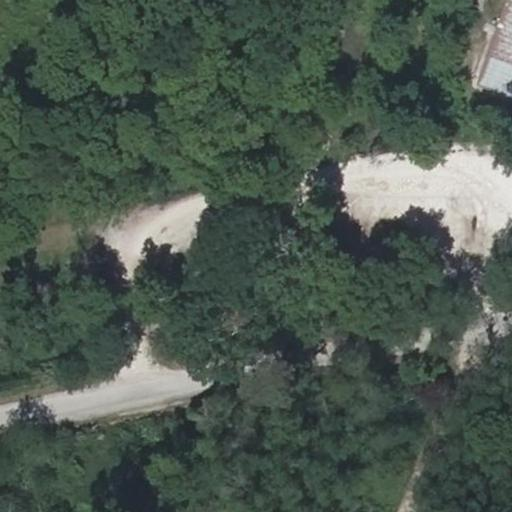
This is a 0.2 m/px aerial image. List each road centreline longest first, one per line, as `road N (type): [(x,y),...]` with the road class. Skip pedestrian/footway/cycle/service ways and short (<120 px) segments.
road 1 (unknown): [(511,157),(144,221),(158,385)]
road 2 (unclassified): [(0,422),(241,365),(511,330)]
road 3 (track): [(407,511),(511,227)]
